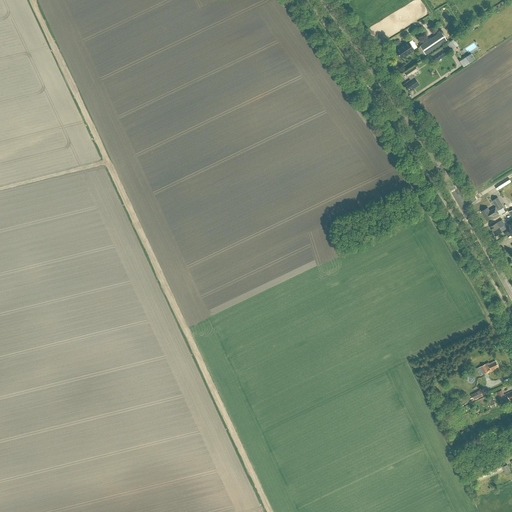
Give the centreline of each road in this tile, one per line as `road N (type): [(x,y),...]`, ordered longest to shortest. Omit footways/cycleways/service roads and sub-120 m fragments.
road 1 (track): [(280,0),(401,176),(511,359)]
road 2 (track): [(108,161),(268,511)]
road 3 (tertiary): [(462,205),(323,0)]
road 4 (track): [(32,0),(108,161)]
